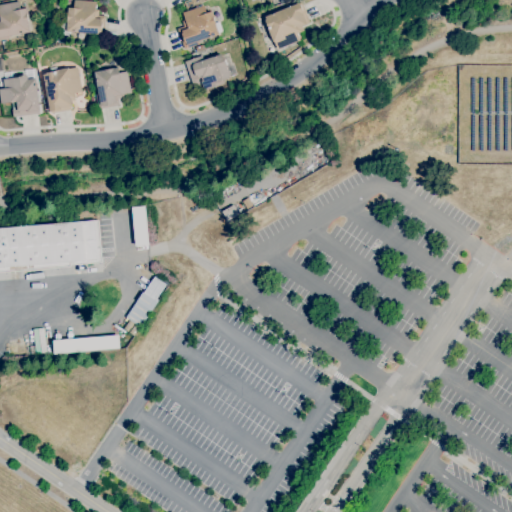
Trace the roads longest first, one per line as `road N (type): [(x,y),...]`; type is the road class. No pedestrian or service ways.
road 1 (residential): [(384,0),(333,54),(261,102),(165,130),(0,146)]
road 2 (residential): [(0,438),(106,511)]
